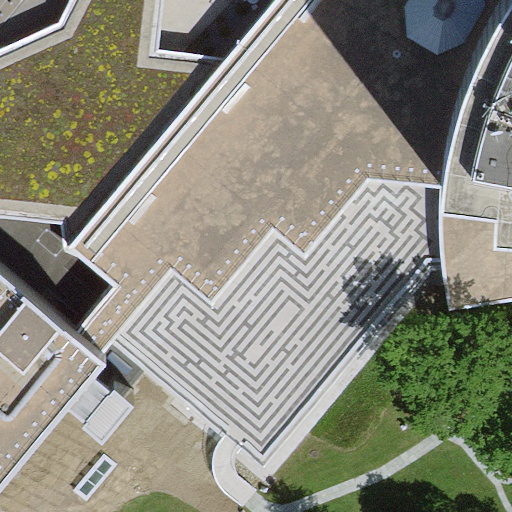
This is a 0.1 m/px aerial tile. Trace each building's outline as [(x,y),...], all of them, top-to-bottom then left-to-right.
[(67,246),(227,54),(156,51),(159,0),(70,0),(61,24),(0,49),(0,216),(59,223),(67,246)] [(91,319),(113,341),(126,326),(175,267),(214,299),(276,225),(308,251),(368,178),(446,183),(450,143),(468,76),(493,15),(502,0),(273,0),(227,54),(67,246),(113,289),(91,319)] [(511,0),(502,0),(493,15),(468,76),(450,143),(446,183),(499,187),(498,217),(511,217),(511,0)] [(436,269),(444,269),(446,183),(368,178),(308,251),(198,385),(126,326),(113,341),(129,355),(150,372),(183,399),(233,439),(268,469),(436,269)] [(499,187),(446,183),(444,269),(443,307),(511,296),(511,217),(498,217),(499,187)] [(198,385),(308,251),(276,225),(214,299),(175,267),(126,326),(198,385)] [(0,476),(79,382),(113,341),(91,319),(0,243),(0,476)] [(0,511),(87,511),(183,399),(129,355),(0,505),(0,511)]
